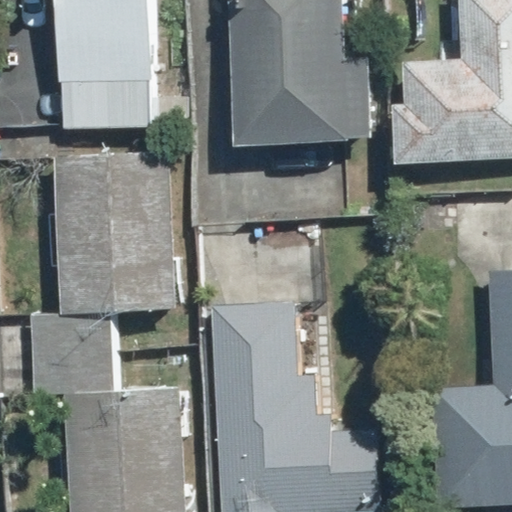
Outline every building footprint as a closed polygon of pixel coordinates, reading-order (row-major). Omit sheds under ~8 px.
[(70,0),(72,123),(160,122),(158,0),(70,0)] [(236,0),(245,143),(379,135),(374,50),(353,52),(349,0),(236,0)] [(402,101),(405,162),(511,156),(511,0),(466,0),(469,56),(412,59),(414,101),(402,101)] [(65,154),(73,311),(187,306),(179,149),(65,154)] [(425,392),(431,511),(498,511),(506,511),(511,511),(511,274),(483,276),(488,389),(425,392)] [(222,301),(232,511),(329,511),(387,509),(383,422),(342,424),(342,410),(325,411),(323,371),(308,371),(304,297),(222,301)] [(77,387),(82,511),(196,511),(191,382),(77,387)]
